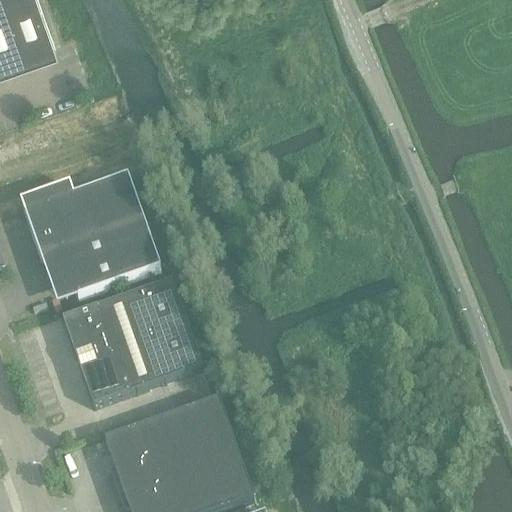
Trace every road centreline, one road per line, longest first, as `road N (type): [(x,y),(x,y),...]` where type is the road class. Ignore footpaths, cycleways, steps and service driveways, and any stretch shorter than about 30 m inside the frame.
road 1 (tertiary): [(511,421),(345,0)]
road 2 (unknown): [(0,155),(125,112)]
